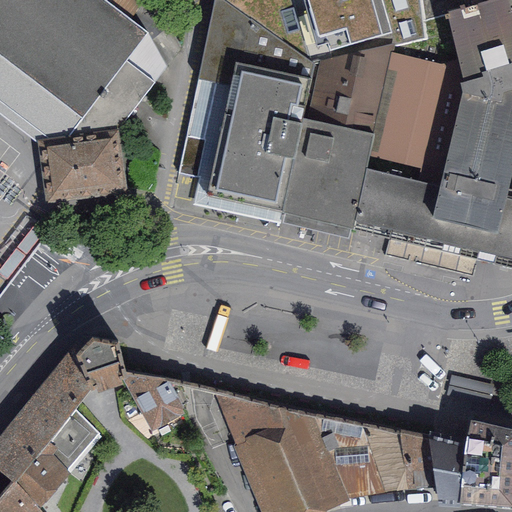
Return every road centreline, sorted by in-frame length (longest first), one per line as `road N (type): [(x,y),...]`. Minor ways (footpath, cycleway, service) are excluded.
road 1 (secondary): [(263,261),(198,234),(160,237),(75,277),(0,350)]
road 2 (secondary): [(263,261),(172,270),(115,290),(57,324),(0,384)]
road 3 (secondary): [(511,310),(448,313),(263,261)]
